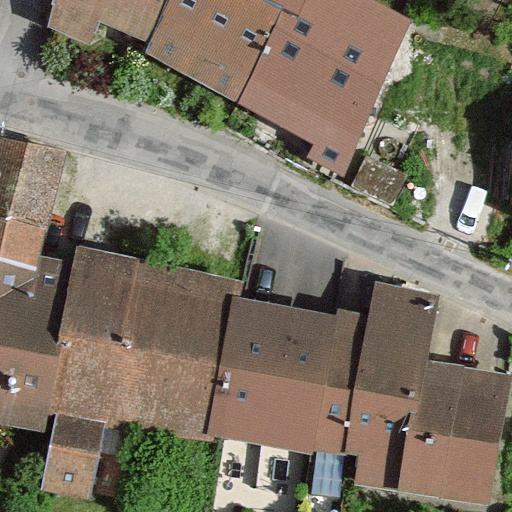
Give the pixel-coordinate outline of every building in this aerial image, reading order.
[(165,0),(57,0),(50,19),(91,36),(107,4),(156,21),(165,0)] [(165,0),(156,21),(151,32),(245,82),(281,11),(255,0),(165,0)] [(285,0),(281,11),(245,82),(327,125),(314,154),(340,166),(386,65),(406,19),(362,0),(285,0)] [(255,0),(281,11),(285,0),(255,0)] [(106,415),(226,429),(239,308),(79,274),(40,265),(61,161),(0,145),(0,404),(57,414),(64,412),(52,485),(94,493),(106,415)] [(372,338),(326,328),(310,440),(316,441),(345,444),(356,445),(372,448),(411,455),(407,482),(493,499),(508,398),(428,370),(439,307),(393,298),(385,340),(372,338)] [(243,309),(239,308),(226,429),(310,440),(326,328),(243,309)] [(345,444),(316,441),(311,491),(339,494),(345,444)] [(411,455),(372,448),(368,475),(407,482),(411,455)]
